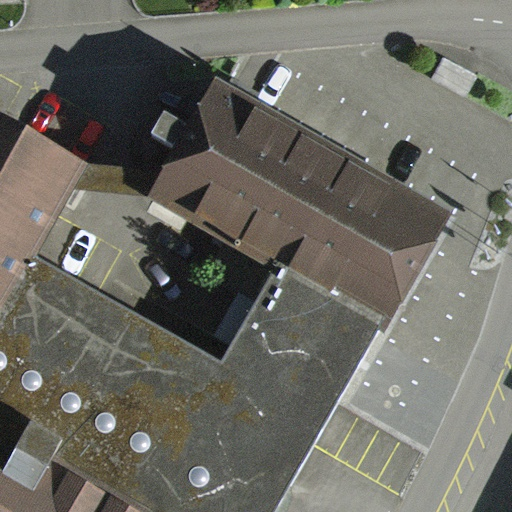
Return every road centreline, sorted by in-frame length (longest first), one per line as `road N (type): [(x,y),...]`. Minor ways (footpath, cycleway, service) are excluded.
road 1 (residential): [(0,55),(511,10)]
road 2 (residential): [(511,312),(475,424),(433,511)]
